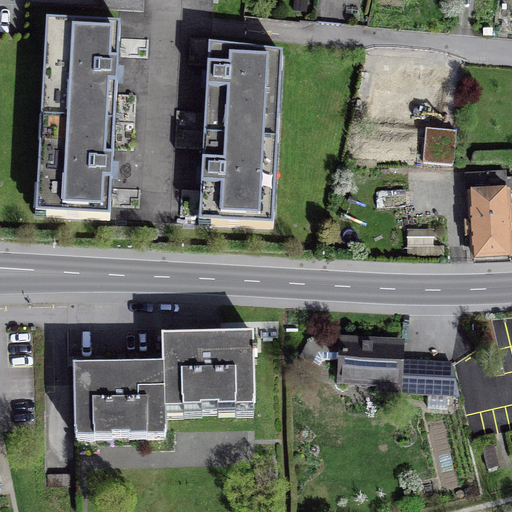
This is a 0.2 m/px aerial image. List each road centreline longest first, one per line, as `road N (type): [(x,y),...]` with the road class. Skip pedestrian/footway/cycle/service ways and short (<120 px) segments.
road 1 (secondary): [(511,287),(0,272)]
road 2 (residential): [(283,36),(511,52)]
